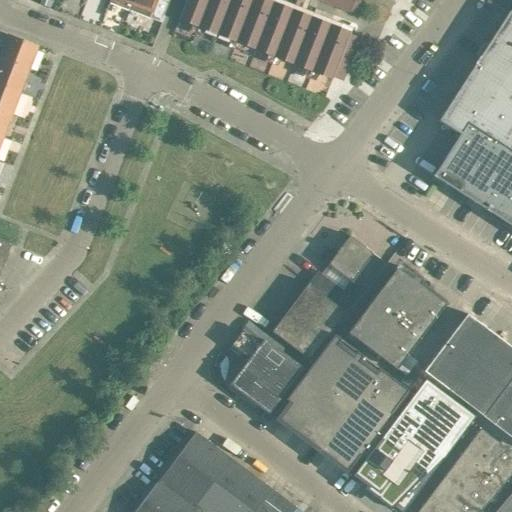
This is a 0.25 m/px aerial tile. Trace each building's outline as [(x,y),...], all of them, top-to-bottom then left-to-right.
[(127,0),(125,5),(146,13),(156,17),(162,0),(127,0)] [(277,0),(180,0),(175,13),(328,73),(329,71),(345,28),(346,27),(277,0)] [(511,9),(505,5),(473,54),(511,79),(511,9)] [(345,28),(329,71),(338,75),(355,32),(345,28)] [(6,31),(0,46),(0,55),(28,66),(36,43),(6,31)] [(511,79),(473,54),(434,113),(440,117),(457,128),(463,118),(490,135),(511,148),(511,79)] [(0,55),(0,80),(19,88),(28,66),(0,55)] [(0,80),(0,106),(10,110),(19,88),(0,80)] [(0,106),(0,131),(2,132),(10,110),(0,106)] [(457,128),(430,170),(446,180),(457,187),(490,135),(463,118),(457,128)] [(511,148),(490,135),(457,187),(460,189),(484,205),(511,160),(511,148)] [(511,160),(484,205),(490,209),(511,222),(511,219),(511,160)] [(314,264),(304,278),(340,305),(377,257),(378,255),(368,248),(369,247),(346,230),(332,249),(324,259),(346,275),(340,283),(314,264)] [(0,233),(0,247),(7,250),(11,239),(11,238),(10,237),(0,233)] [(326,245),(319,255),(324,259),(332,249),(326,245)] [(395,258),(343,326),(392,363),(403,348),(443,295),(418,277),(421,273),(410,265),(408,268),(395,258)] [(303,278),(268,325),(305,352),(340,305),(304,278),(303,278)] [(460,311),(419,366),(474,405),(511,354),(511,344),(463,308),(460,311)] [(245,316),(237,326),(256,340),(260,335),(297,363),(275,393),(279,396),(305,362),(264,330),(245,316)] [(279,396),(269,410),(292,427),(354,346),(331,328),(305,362),(279,396)] [(237,366),(228,378),(243,389),(262,403),(265,406),(275,393),(297,363),(260,335),(256,340),(237,366)] [(354,346),(292,427),(314,444),(376,362),(354,346)] [(511,354),(474,405),(480,409),(511,432),(511,354)] [(376,362),(314,444),(349,469),(410,388),(409,387),(376,362)] [(410,388),(349,469),(398,506),(470,409),(420,372),(409,387),(410,388)] [(262,403),(257,410),(259,412),(258,413),(263,417),(269,410),(279,396),(275,393),(265,406),(262,403)] [(511,448),(476,422),(409,511),(469,511),(511,462),(511,448)] [(192,426),(156,474),(198,505),(234,458),(228,454),(192,426)] [(156,474),(127,511),(284,511),(292,502),(267,482),(234,458),(198,505),(156,474)] [(511,511),(511,481),(492,506),(487,511),(511,511)]
